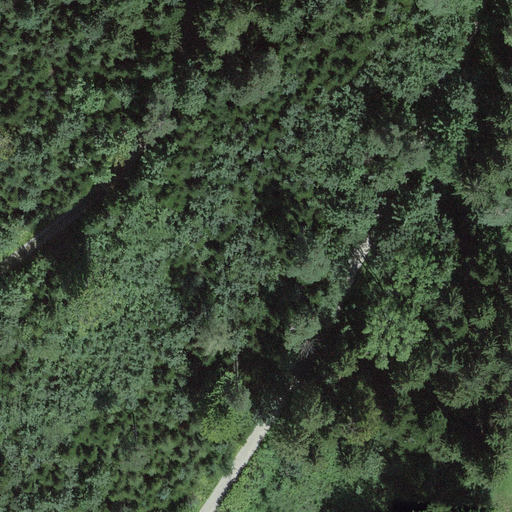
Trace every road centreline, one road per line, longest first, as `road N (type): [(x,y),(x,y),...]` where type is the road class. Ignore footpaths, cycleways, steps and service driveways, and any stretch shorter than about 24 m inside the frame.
road 1 (track): [(482,0),(466,51),(411,158),(203,511)]
road 2 (track): [(183,0),(180,50),(161,107),(118,168),(0,263)]
